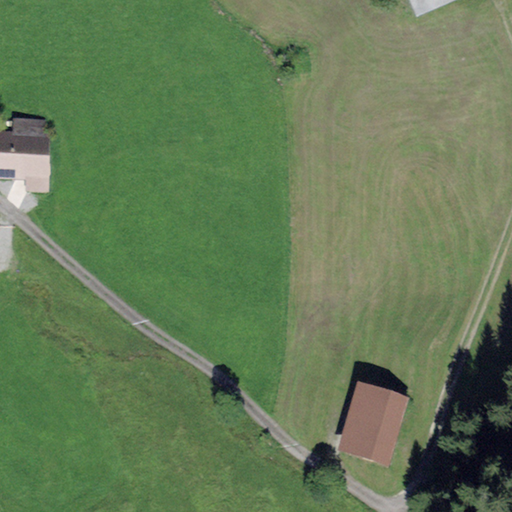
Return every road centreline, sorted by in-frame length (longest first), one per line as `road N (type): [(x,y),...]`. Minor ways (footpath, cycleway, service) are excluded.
road 1 (track): [(0,205),(385,511)]
road 2 (track): [(395,511),(421,468),(511,223)]
